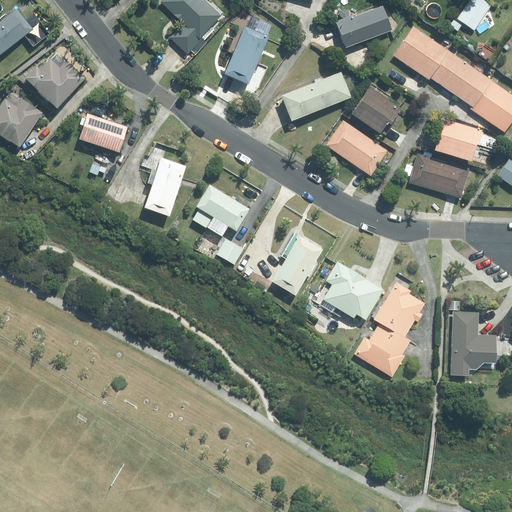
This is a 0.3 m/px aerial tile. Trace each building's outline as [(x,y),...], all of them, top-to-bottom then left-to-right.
[(219,17),(201,0),(163,0),(159,5),(182,26),(168,40),(186,57),(201,40),(203,41),(208,35),(205,32),(219,17)] [(480,0),(470,0),(456,21),(473,34),(491,7),(480,0)] [(351,18),(333,25),(343,52),(391,33),(381,9),(352,20),(351,18)] [(15,12),(0,24),(0,57),(31,32),(15,12)] [(265,38),(270,26),(259,21),(254,33),(244,29),(222,79),(246,89),(267,39),(265,38)] [(412,28),(391,57),(427,83),(430,80),(449,54),(447,52),(446,53),(412,28)] [(511,34),(503,45),(510,51),(511,47),(511,34)] [(471,109),(469,112),(470,112),(491,84),(449,54),(430,80),(471,109)] [(36,96),(35,97),(54,114),(83,82),(64,65),(58,71),(48,62),(38,73),(34,69),(22,83),(36,96)] [(340,75),(279,100),(289,125),(350,101),(340,75)] [(511,99),(491,84),(470,112),(503,136),(511,122),(511,99)] [(399,111),(368,90),(349,118),(378,138),(385,128),(386,129),(399,111)] [(0,141),(16,152),(41,117),(19,102),(18,103),(9,97),(5,102),(3,101),(0,106),(0,141)] [(81,119),(79,127),(82,128),(77,143),(117,157),(126,130),(86,116),(84,121),(81,119)] [(432,156),(469,167),(480,134),(443,122),(432,156)] [(324,148),(369,179),(387,154),(342,123),(324,148)] [(417,155),(408,186),(459,201),(468,170),(417,155)] [(150,187),(142,213),(167,221),(184,169),(156,159),(147,186),(150,187)] [(511,164),(508,161),(496,179),(511,190),(511,164)] [(105,174),(100,183),(109,187),(113,178),(105,174)] [(94,191),(101,196),(104,191),(97,187),(94,191)] [(208,188),(194,211),(211,221),(205,231),(220,240),(225,230),(234,235),(248,212),(208,188)] [(280,259),(284,261),(269,287),(293,301),(321,253),(297,239),(299,236),(294,234),(280,259)] [(225,241),(215,258),(233,268),(243,251),(225,241)] [(321,302),(324,304),(320,310),(330,317),(333,311),(352,322),(354,318),(363,324),(382,293),(336,264),(324,284),(330,288),(321,302)] [(377,326),(402,341),(413,323),(416,325),(421,317),(418,315),(423,306),(408,297),(411,292),(397,283),(372,323),(377,326)] [(476,337),(477,315),(452,314),(449,378),(467,379),(467,372),(474,372),(481,366),(493,367),(495,338),(476,337)] [(363,339),(352,357),(390,380),(404,359),(400,356),(408,344),(402,341),(377,326),(367,342),(363,339)]
